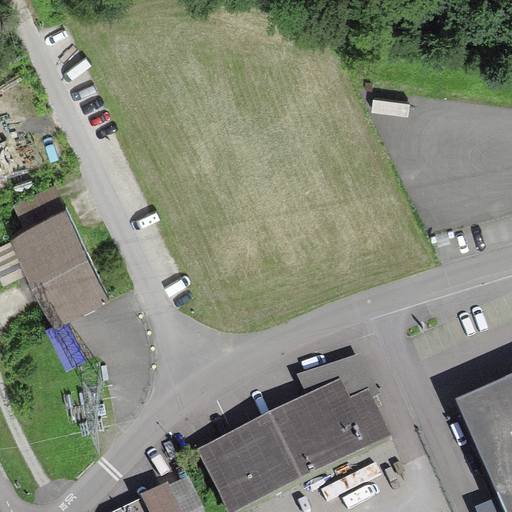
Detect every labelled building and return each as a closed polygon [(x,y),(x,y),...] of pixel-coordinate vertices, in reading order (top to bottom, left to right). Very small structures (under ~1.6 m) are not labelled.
[(108,297),(68,205),(12,229),(52,322),(108,297)] [(71,318),(51,326),(67,366),(87,358),(71,318)] [(500,511),(511,511),(511,375),(452,401),(500,511)] [(260,511),(392,450),(363,389),(206,463),(228,511),(260,511)] [(165,511),(158,496),(122,511),(165,511)]
